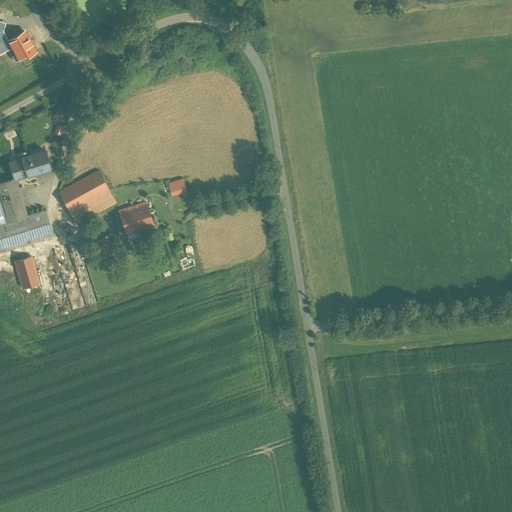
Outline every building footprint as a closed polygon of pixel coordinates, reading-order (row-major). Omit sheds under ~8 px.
[(25,31),(9,40),(7,36),(5,37),(8,49),(13,46),(20,59),(36,50),(25,31)] [(5,37),(0,39),(0,53),(8,49),(5,37)] [(46,150),(21,157),(22,158),(27,174),(27,176),(51,168),(46,150)] [(22,158),(9,162),(14,178),(15,177),(15,178),(27,174),(22,158)] [(99,170),(60,192),(76,222),(116,201),(110,190),(99,170)] [(14,178),(0,182),(0,196),(8,221),(27,215),(15,178),(15,177),(14,178)] [(184,179),(169,183),(173,195),(188,190),(184,179)] [(147,202),(119,210),(126,233),(154,225),(147,202)] [(8,221),(0,223),(0,250),(43,238),(43,241),(54,237),(53,235),(54,234),(46,210),(27,215),(8,221)] [(111,233),(91,243),(100,259),(119,248),(111,233)] [(31,256),(16,260),(24,287),(38,283),(31,256)] [(0,261),(0,286),(1,286),(4,286),(6,285),(8,284),(9,283),(11,282),(12,280),(13,278),(13,276),(13,275),(13,274),(13,272),(13,270),(13,269),(12,268),(11,267),(10,266),(9,264),(7,263),(5,262),(2,261),(1,261),(0,261)]
